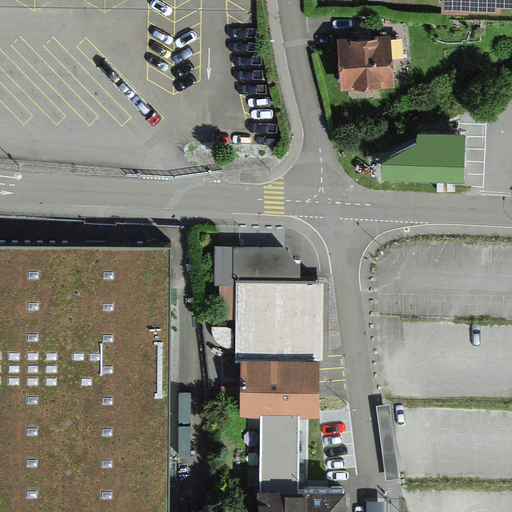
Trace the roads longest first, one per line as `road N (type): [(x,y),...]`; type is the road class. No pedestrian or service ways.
road 1 (residential): [(321,201),(0,183)]
road 2 (residential): [(371,461),(347,289),(345,203)]
road 3 (residential): [(321,201),(320,151),(291,0)]
road 4 (residential): [(511,212),(345,203)]
